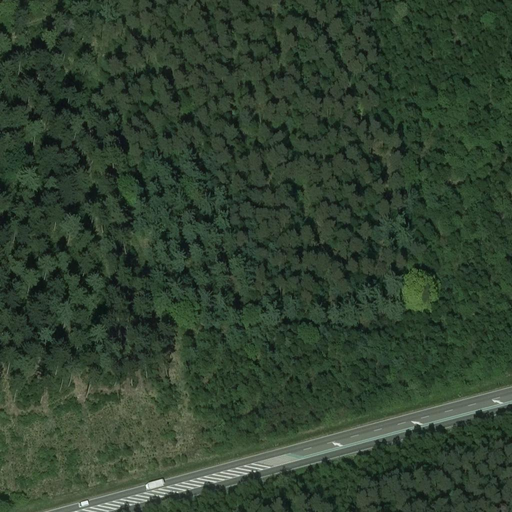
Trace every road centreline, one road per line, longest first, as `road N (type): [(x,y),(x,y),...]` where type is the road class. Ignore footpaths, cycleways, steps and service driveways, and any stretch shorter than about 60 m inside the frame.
road 1 (trunk): [(511,395),(88,511)]
road 2 (trunk): [(103,511),(511,405)]
